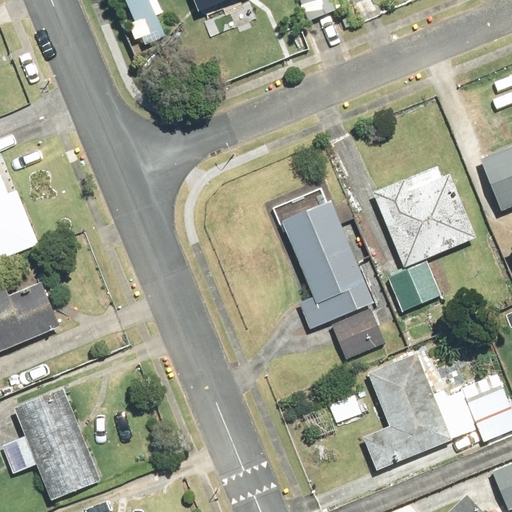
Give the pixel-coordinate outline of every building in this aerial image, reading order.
[(201,0),(205,9),(226,0),(201,0)] [(338,0),(299,0),(309,23),(343,9),(338,0)] [(511,146),(484,156),(504,211),(511,208),(511,146)] [(11,150),(0,154),(0,266),(51,245),(11,150)] [(410,178),(376,191),(406,268),(484,239),(459,173),(414,190),(410,178)] [(337,201),(286,222),(316,296),(299,302),(312,334),(379,307),(337,201)] [(424,263),(388,279),(402,312),(438,297),(424,263)] [(11,283),(0,287),(0,348),(67,319),(48,278),(15,292),(11,283)] [(426,354),(375,373),(395,424),(369,434),(382,468),(459,439),(426,354)] [(511,411),(503,389),(468,403),(484,442),(511,430),(511,411)] [(64,390),(14,409),(51,505),(101,485),(64,390)] [(511,463),(492,473),(506,505),(511,502),(511,463)] [(479,511),(464,497),(448,511),(479,511)]
